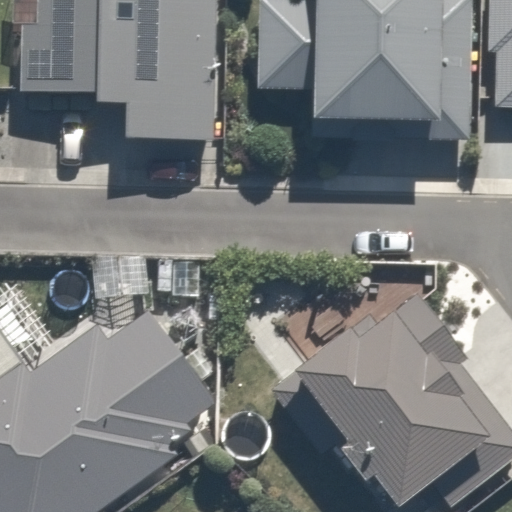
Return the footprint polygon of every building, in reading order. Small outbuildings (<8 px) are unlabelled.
[(3,10),(0,78),(0,90),(101,94),(100,130),(199,134),(203,0),(27,0),(27,11),(3,10)] [(292,85),(291,114),(394,118),(393,138),(456,140),(461,0),(244,0),(241,83),(292,85)] [(511,0),(478,0),(472,98),(511,100),(511,0)] [(141,251),(79,248),(77,297),(139,300),(141,251)] [(375,511),(422,479),(442,506),(511,456),(511,441),(404,290),(279,379),(373,511),(375,511)] [(0,511),(83,511),(170,455),(155,433),(201,403),(136,306),(103,328),(91,310),(0,369),(0,511)]
